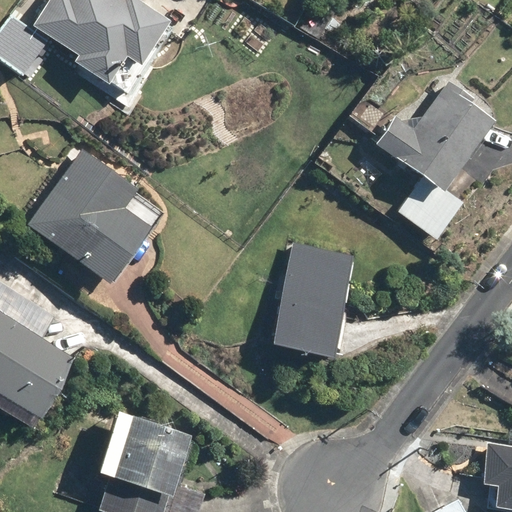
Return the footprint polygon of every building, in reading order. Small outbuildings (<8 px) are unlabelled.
[(47,0),(28,28),(8,14),(0,25),(0,59),(22,75),(47,39),(56,46),(54,49),(71,61),(71,62),(105,86),(125,57),(143,70),(171,29),(166,26),(170,21),(139,0),(47,0)] [(443,191),(500,112),(442,69),(410,114),(400,107),(375,142),(422,176),(396,212),(437,242),(464,206),(443,191)] [(138,190),(81,148),(26,224),(110,285),(152,227),(126,208),(138,190)] [(358,254),(291,240),(269,343),(335,358),(358,254)] [(56,319),(0,282),(0,411),(31,432),(79,359),(44,336),(56,319)] [(89,508),(103,511),(197,511),(203,490),(177,483),(190,432),(115,412),(89,508)] [(511,511),(511,446),(484,442),(478,482),(490,483),(486,510),(504,511),(511,511)] [(463,511),(454,497),(430,511),(463,511)]
